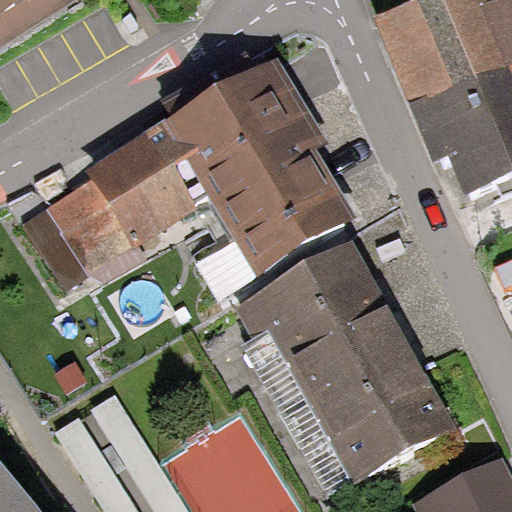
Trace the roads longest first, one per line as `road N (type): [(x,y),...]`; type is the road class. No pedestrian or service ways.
road 1 (residential): [(511,375),(337,0)]
road 2 (residential): [(0,174),(284,0)]
